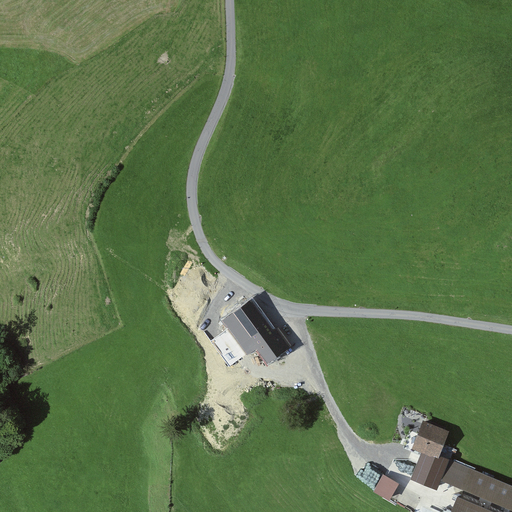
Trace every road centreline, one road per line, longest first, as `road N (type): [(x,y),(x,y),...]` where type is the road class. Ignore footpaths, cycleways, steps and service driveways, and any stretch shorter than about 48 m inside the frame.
road 1 (unclassified): [(230,0),(229,84),(193,184),(196,224),(212,259),(280,306),(511,332)]
road 2 (track): [(302,311),(307,337),(394,411),(401,473)]
